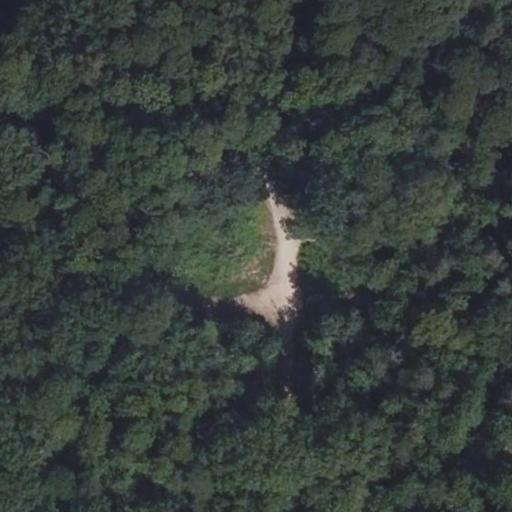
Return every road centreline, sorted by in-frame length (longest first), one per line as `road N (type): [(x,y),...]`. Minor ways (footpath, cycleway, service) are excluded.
road 1 (track): [(509,196),(380,79),(243,0)]
road 2 (track): [(281,511),(277,417),(289,228)]
road 3 (track): [(509,196),(289,228)]
